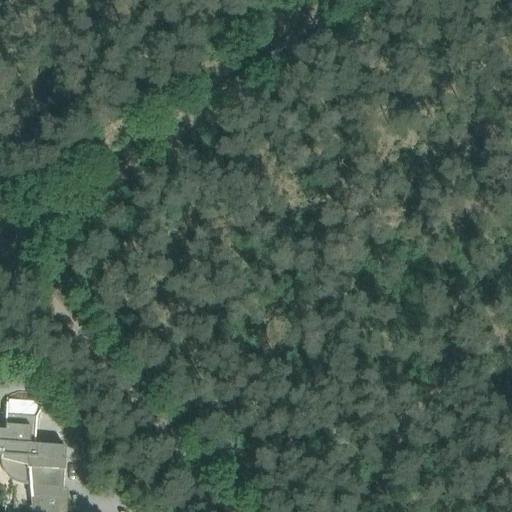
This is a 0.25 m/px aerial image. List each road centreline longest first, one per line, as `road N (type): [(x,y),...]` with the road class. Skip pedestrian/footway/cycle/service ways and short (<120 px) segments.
road 1 (track): [(8,246),(315,0)]
road 2 (residential): [(230,511),(8,246)]
